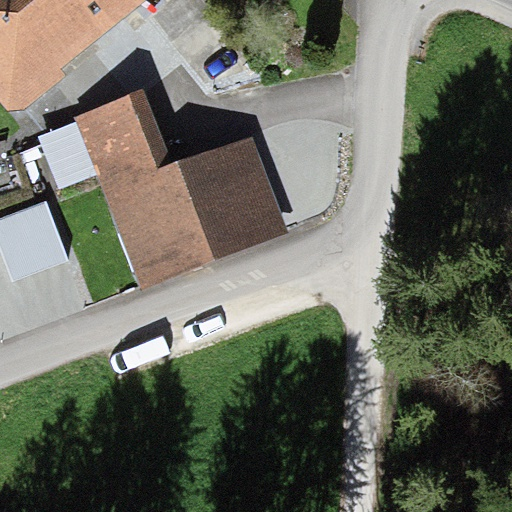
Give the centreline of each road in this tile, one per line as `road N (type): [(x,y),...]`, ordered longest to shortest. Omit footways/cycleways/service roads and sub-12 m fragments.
road 1 (residential): [(0,375),(365,247),(390,0)]
road 2 (track): [(354,511),(365,247)]
